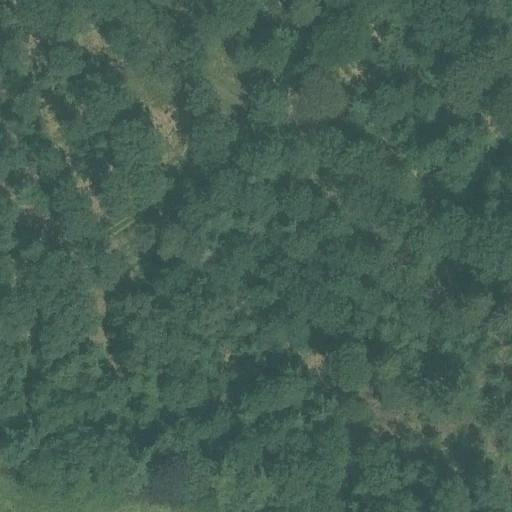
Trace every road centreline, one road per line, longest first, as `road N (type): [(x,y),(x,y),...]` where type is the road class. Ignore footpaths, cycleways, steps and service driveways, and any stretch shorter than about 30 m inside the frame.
road 1 (track): [(511,293),(72,0)]
road 2 (track): [(255,122),(0,293)]
